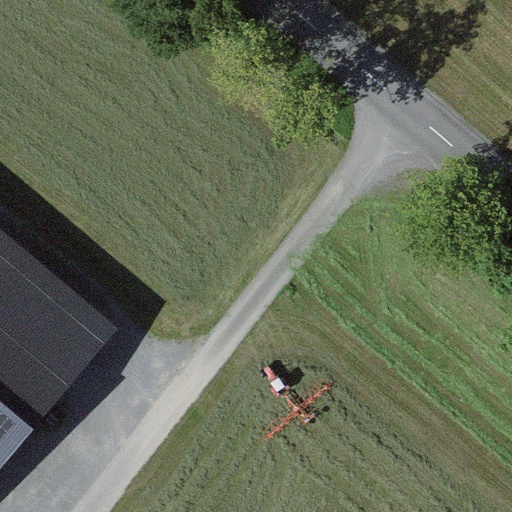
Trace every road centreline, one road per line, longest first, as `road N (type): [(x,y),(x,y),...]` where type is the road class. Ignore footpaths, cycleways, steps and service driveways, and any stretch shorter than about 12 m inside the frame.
road 1 (track): [(95,511),(401,108)]
road 2 (tertiary): [(277,0),(511,194)]
